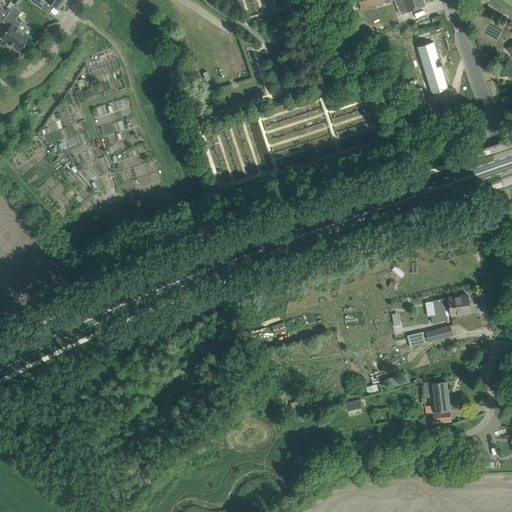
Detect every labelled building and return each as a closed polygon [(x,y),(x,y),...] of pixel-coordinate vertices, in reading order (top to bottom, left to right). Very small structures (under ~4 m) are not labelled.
[(0,0),(0,23),(0,24),(0,25),(3,21),(12,9),(3,3),(3,4),(1,2),(2,1),(0,0)] [(29,0),(41,9),(47,1),(59,9),(63,3),(64,4),(67,0),(29,0)] [(359,0),(362,9),(392,1),(392,0),(359,0)] [(399,0),(405,13),(425,5),(423,0),(399,0)] [(2,38),(9,43),(13,47),(14,46),(21,51),(30,37),(18,28),(22,23),(16,19),(22,11),(14,6),(12,9),(3,21),(10,27),(2,38)] [(434,41),(417,46),(432,93),(450,88),(434,41)] [(432,315),(431,315),(432,322),(447,320),(446,310),(451,310),(452,315),(456,314),(458,316),(463,315),(464,313),(470,312),(468,295),(461,296),(449,297),(433,300),(433,301),(436,315),(432,315)] [(266,328),(268,336),(286,330),(284,322),(272,326),(266,328)] [(451,325),(425,331),(428,342),(454,335),(451,325)] [(424,331),(407,335),(410,347),(410,346),(426,342),(424,331)] [(431,383),(433,404),(425,405),(428,424),(452,421),(447,381),(431,383)] [(360,398),(345,403),(349,417),(364,413),(360,398)]
